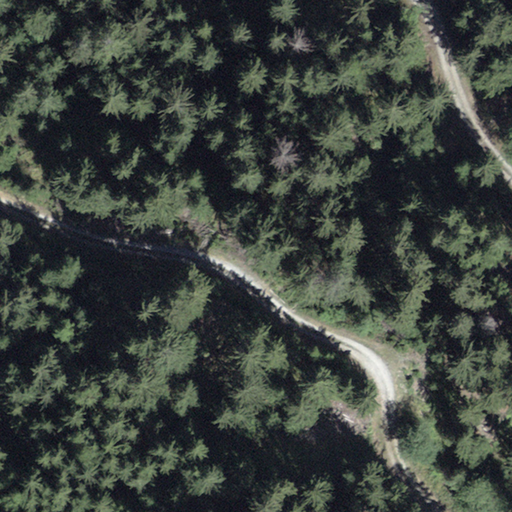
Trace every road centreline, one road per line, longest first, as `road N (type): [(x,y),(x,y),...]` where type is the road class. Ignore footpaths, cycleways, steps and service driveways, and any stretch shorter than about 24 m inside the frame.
road 1 (track): [(437,511),(396,453),(386,386),(367,353),(289,316),(210,259),(105,239),(0,200)]
road 2 (track): [(422,0),(471,119),(511,173)]
